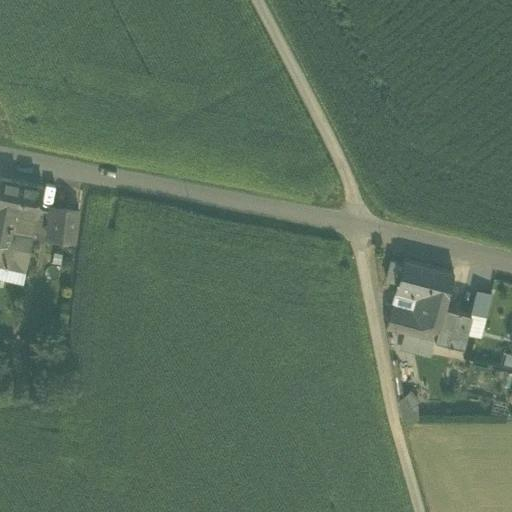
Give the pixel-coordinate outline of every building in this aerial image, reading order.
[(0,209),(11,211),(35,216),(41,187),(0,178),(0,179),(0,209)] [(47,237),(75,240),(78,211),(51,207),(47,237)] [(0,209),(0,243),(8,245),(8,244),(11,230),(7,229),(11,211),(0,209)] [(11,230),(31,234),(35,216),(11,211),(7,229),(11,230)] [(31,234),(11,230),(8,244),(28,248),(31,234)] [(28,248),(8,244),(8,245),(4,263),(24,268),(28,248)] [(396,288),(424,295),(446,301),(453,272),(403,259),(402,263),(391,260),(386,279),(397,282),(396,288)] [(0,278),(21,283),(24,268),(4,263),(0,262),(0,278)] [(424,295),(396,288),(391,304),(412,309),(415,298),(423,300),(424,295)] [(414,334),(434,340),(443,305),(444,306),(446,301),(424,295),(423,300),(415,298),(412,309),(410,315),(419,317),(414,334)] [(404,332),(414,334),(419,317),(410,315),(412,309),(391,304),(385,327),(404,332)] [(461,347),(465,333),(470,312),(444,306),(443,305),(434,340),(461,347)] [(485,316),(470,312),(465,333),(479,337),(485,316)] [(414,334),(404,332),(400,348),(430,355),(434,340),(414,334)] [(400,419),(417,417),(415,391),(398,393),(400,419)]
